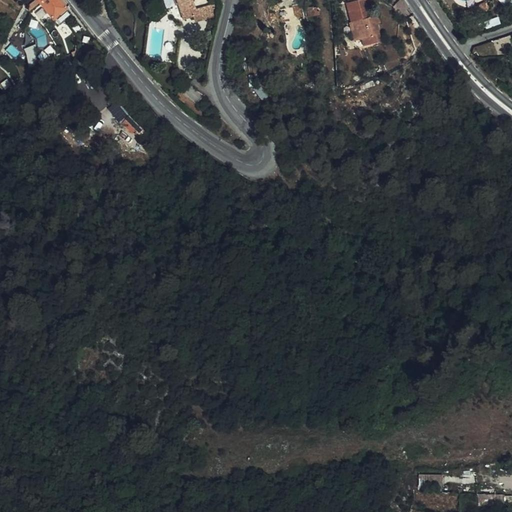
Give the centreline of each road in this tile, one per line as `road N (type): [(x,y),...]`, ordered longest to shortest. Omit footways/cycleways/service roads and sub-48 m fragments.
road 1 (secondary): [(232,0),(219,78),(261,137),(264,155),(250,165),(176,117),(77,0)]
road 2 (secondary): [(511,111),(464,70),(419,0)]
